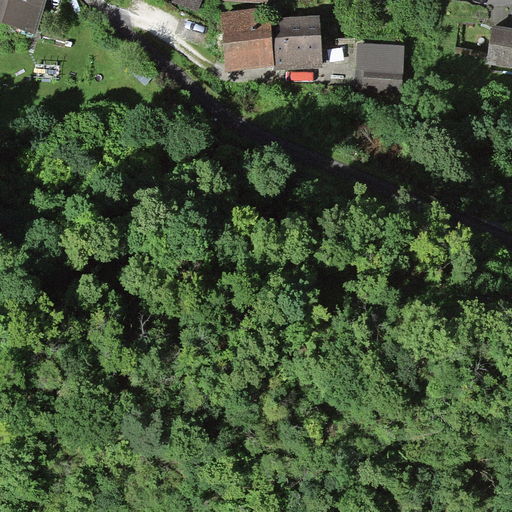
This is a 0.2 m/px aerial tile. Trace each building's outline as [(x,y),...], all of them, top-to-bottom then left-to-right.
[(0,0),(0,27),(34,38),(46,0),(0,0)] [(201,0),(172,0),(171,4),(197,13),(201,0)] [(258,2),(223,8),(227,66),(278,59),(277,13),(261,14),(258,2)] [(325,11),(277,13),(278,59),(278,65),(326,63),(325,11)] [(511,36),(495,34),(490,68),(511,71),(511,36)] [(358,38),(354,81),(401,86),(406,43),(358,38)]
